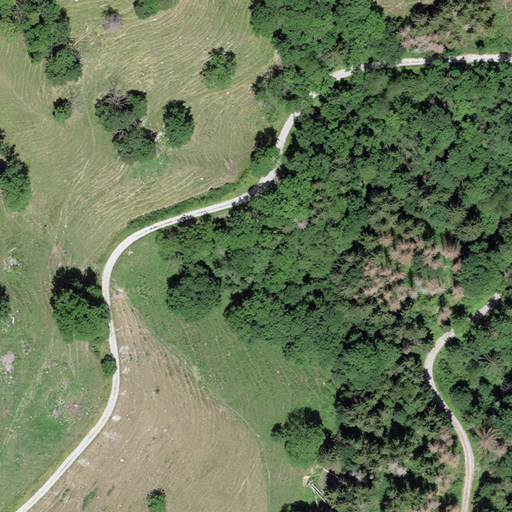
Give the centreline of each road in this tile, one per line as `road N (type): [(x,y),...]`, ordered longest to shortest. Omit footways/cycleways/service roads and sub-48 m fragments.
road 1 (track): [(106,275),(118,251),(143,232),(258,189),(300,107),(337,77),(388,63),(511,58)]
road 2 (track): [(511,210),(500,235),(500,298),(430,360),(433,390),(465,441),(464,502)]
road 3 (track): [(21,511),(111,401),(106,275)]
